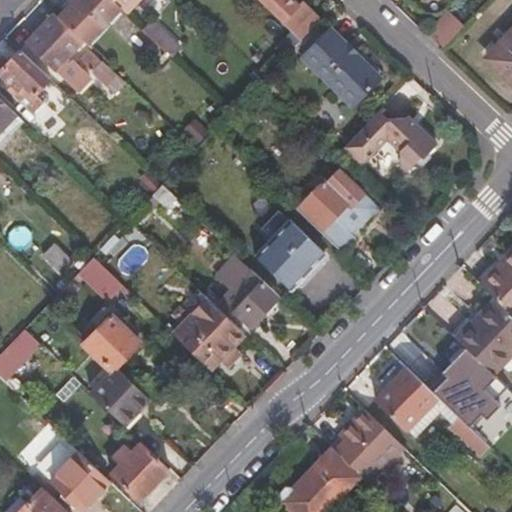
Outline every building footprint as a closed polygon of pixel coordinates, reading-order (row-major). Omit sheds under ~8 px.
[(118,0),(76,0),(62,14),(90,41),(124,6),(118,0)] [(118,0),(124,6),(131,12),(141,0),(118,0)] [(262,0),(287,24),(304,40),(323,18),(304,0),(301,0),(300,1),(298,0),(262,0)] [(450,11),(431,31),(447,46),(466,26),(450,11)] [(56,13),(29,40),(57,67),(83,40),(56,13)] [(305,58),(355,105),(383,77),(333,28),(305,58)] [(507,57),(499,65),(511,78),(511,36),(499,49),(507,57)] [(7,64),(24,81),(28,86),(23,90),(44,111),(55,100),(46,90),(57,79),(24,46),(7,64)] [(491,58),(499,65),(507,57),(499,49),(491,58)] [(82,64),(114,94),(126,82),(94,52),(82,64)] [(24,81),(19,86),(23,90),(28,86),(24,81)] [(0,133),(20,112),(0,91),(0,133)] [(381,110),(386,116),(391,112),(385,106),(381,110)] [(392,136),(404,147),(402,165),(408,170),(420,157),(422,160),(437,144),(409,116),(406,119),(395,117),(391,112),(386,116),(381,110),(346,148),(363,165),(392,136)] [(20,112),(0,133),(0,145),(1,146),(28,119),(20,112)] [(199,116),(185,129),(199,142),(212,129),(199,116)] [(326,178),(298,207),(342,250),(356,236),(353,232),(358,227),(360,229),(382,207),(341,166),(327,180),(326,178)] [(143,176),(156,189),(163,180),(151,168),(143,176)] [(157,193),(171,205),(180,196),(166,183),(157,193)] [(295,220),(261,256),(295,288),(328,252),(295,220)] [(50,255),(69,273),(79,261),(61,243),(50,255)] [(511,251),(479,286),(496,302),(511,316),(511,251)] [(225,296),(252,322),(280,293),(266,278),(264,281),(252,270),(255,268),(239,253),(219,272),(234,287),(225,296)] [(96,256),(87,266),(94,273),(104,263),(96,256)] [(455,339),(471,356),(495,378),(511,360),(511,316),(496,302),(474,326),(470,323),(455,339)] [(185,340),(213,367),(247,331),(220,304),(185,340)] [(111,313),(84,341),(112,368),(119,362),(139,340),(111,313)] [(28,328),(36,336),(47,324),(38,317),(28,328)] [(445,329),(419,356),(445,382),(471,356),(455,339),(445,329)] [(26,330),(5,352),(13,359),(33,337),(26,330)] [(112,368),(92,390),(127,423),(145,405),(141,401),(148,394),(152,397),(154,395),(119,362),(112,368)] [(376,400),(406,430),(411,427),(438,398),(407,368),(376,400)] [(148,394),(141,401),(145,405),(152,397),(148,394)] [(447,408),(458,418),(476,434),(480,437),(488,428),(455,395),(445,404),(447,408)] [(438,398),(411,427),(420,435),(442,414),(447,408),(445,404),(438,398)] [(442,414),(452,425),(458,418),(447,408),(442,414)] [(335,452),(362,479),(365,482),(401,446),(364,411),(341,435),(345,440),(335,452)] [(449,428),(466,444),(476,434),(458,418),(452,425),(449,428)] [(476,434),(466,444),(478,456),(488,446),(480,437),(476,434)] [(116,473),(143,500),(173,469),(144,440),(135,452),(130,447),(119,459),(124,463),(116,473)] [(57,450),(41,466),(53,480),(70,462),(57,450)] [(53,480),(85,510),(114,480),(82,450),(70,462),(53,480)] [(289,492),(283,499),(285,501),(282,504),(290,511),(329,511),(362,479),(335,452),(333,450),(291,494),(289,492)] [(68,511),(43,488),(20,511),(68,511)]
